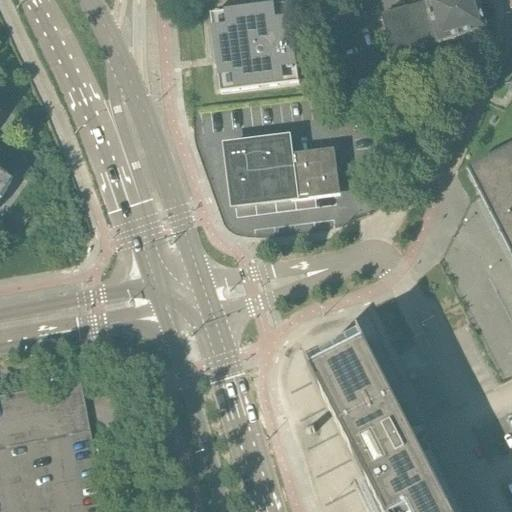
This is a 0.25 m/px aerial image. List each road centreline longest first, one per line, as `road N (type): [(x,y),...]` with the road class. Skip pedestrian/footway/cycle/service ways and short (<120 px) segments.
road 1 (secondary): [(33,0),(80,88),(157,302)]
road 2 (secondary): [(205,294),(158,153),(87,0)]
road 3 (secondary): [(273,511),(205,294)]
road 4 (secondary): [(157,302),(225,511)]
road 5 (residential): [(205,294),(355,257),(381,259),(396,275)]
road 6 (tertiary): [(0,329),(157,302)]
